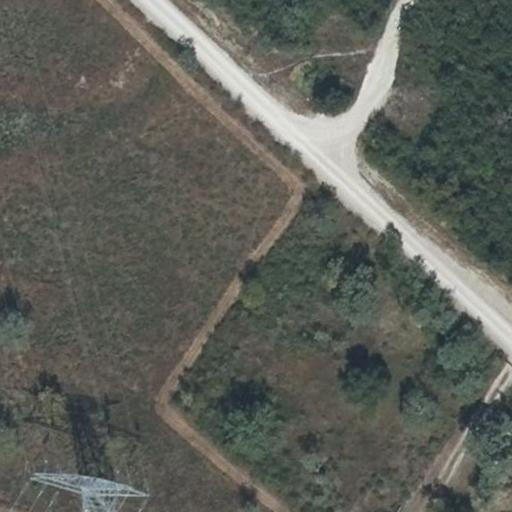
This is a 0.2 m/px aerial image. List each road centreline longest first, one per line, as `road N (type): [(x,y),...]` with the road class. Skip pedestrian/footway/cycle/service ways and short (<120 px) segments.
road 1 (track): [(511,337),(313,154)]
road 2 (track): [(313,154),(155,0)]
road 3 (track): [(313,154),(412,0)]
road 4 (track): [(511,363),(426,511)]
